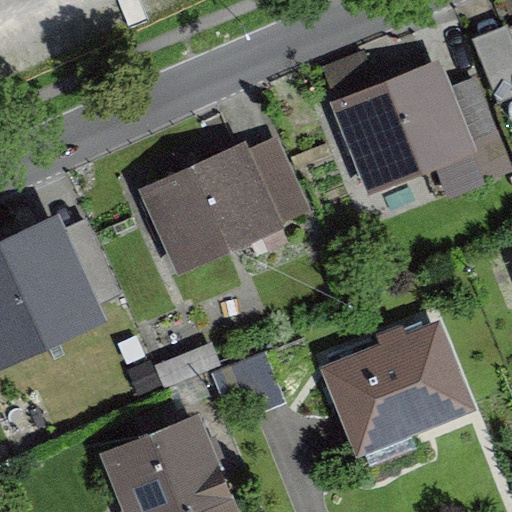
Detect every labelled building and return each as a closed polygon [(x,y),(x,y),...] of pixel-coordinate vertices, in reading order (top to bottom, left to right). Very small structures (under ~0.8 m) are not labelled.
[(436,67),(327,116),(365,198),(468,151),(484,187),(511,174),(511,167),(474,83),(448,95),(436,67)] [(239,154),(132,202),(170,288),(278,240),(275,233),(300,223),(268,151),(243,162),(239,154)] [(55,237),(0,260),(0,365),(93,326),(55,237)] [(373,354),(315,379),(355,472),(469,422),(429,330),(400,342),(396,333),(369,345),(373,354)] [(223,511),(189,421),(95,457),(116,511),(223,511)]
